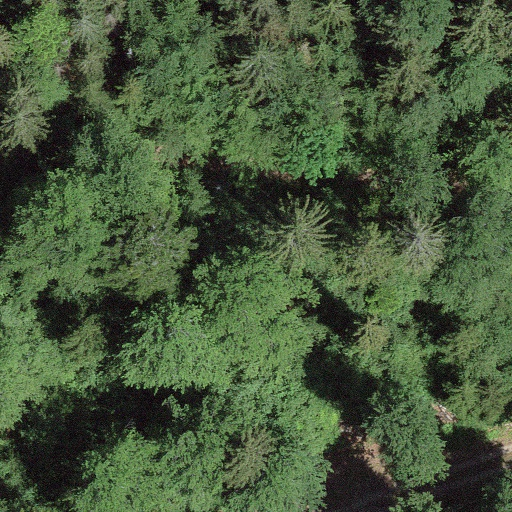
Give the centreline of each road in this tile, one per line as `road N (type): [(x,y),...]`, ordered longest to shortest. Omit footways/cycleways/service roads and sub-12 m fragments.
road 1 (track): [(0,165),(210,155),(456,175),(511,188)]
road 2 (track): [(359,511),(511,465)]
